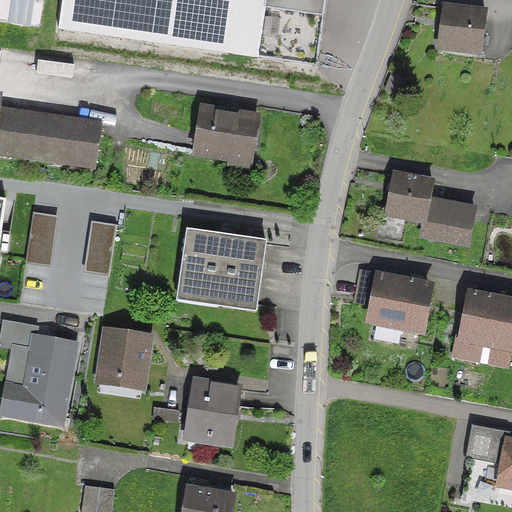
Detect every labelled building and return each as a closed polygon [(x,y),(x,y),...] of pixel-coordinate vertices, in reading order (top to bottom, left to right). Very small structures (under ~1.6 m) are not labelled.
[(64,0),(60,29),(318,64),(326,0),(64,0)] [(443,2),(437,50),(482,56),(488,8),(443,2)] [(0,108),(1,101),(0,101),(0,154),(93,168),(98,128),(0,113),(0,108)] [(250,159),(256,121),(199,112),(192,154),(228,160),(229,155),(250,159)] [(427,203),(431,185),(392,178),(385,215),(422,222),(422,225),(448,230),(452,208),(427,203)] [(176,296),(255,307),(264,245),(185,234),(176,296)] [(400,329),(419,332),(427,290),(378,280),(369,323),(375,324),(373,338),(375,342),(396,346),(400,329)] [(461,341),(510,350),(511,342),(511,306),(470,298),(461,341)] [(0,416),(65,428),(81,341),(38,334),(40,326),(3,320),(0,337),(0,346),(12,348),(0,412),(0,416)] [(140,386),(146,341),(105,335),(99,379),(140,386)] [(186,439),(227,445),(236,391),(194,385),(186,439)] [(511,449),(505,448),(498,490),(511,491),(511,449)] [(109,511),(113,492),(83,488),(79,511),(109,511)] [(182,511),(228,511),(231,500),(187,492),(182,511)]
